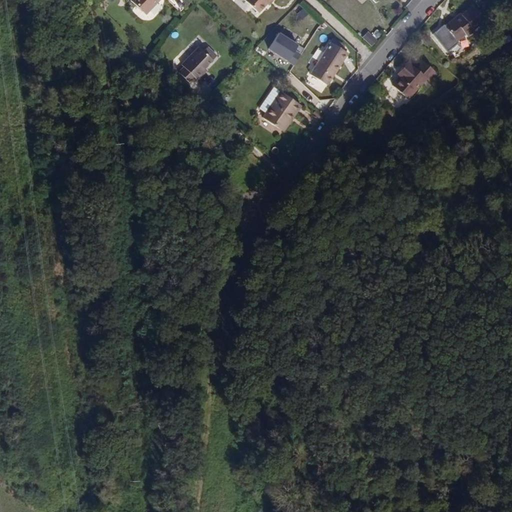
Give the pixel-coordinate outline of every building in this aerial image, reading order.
[(131,0),(145,13),(156,0),(131,0)] [(272,0),(273,0),(272,0),(244,0),(258,13),(266,4),(269,0),(272,0)] [(484,19),(471,5),(460,15),(459,13),(445,26),(457,40),(466,32),(469,35),(474,30),(473,28),(484,19)] [(363,38),(373,47),(379,40),(368,31),(363,38)] [(299,44),(281,33),(270,50),(288,61),(295,52),(299,44)] [(348,53),(332,43),(312,74),(328,84),(348,53)] [(204,53),(199,48),(182,65),(185,68),(195,78),(198,80),(203,74),(201,73),(206,68),(217,57),(208,48),(204,53)] [(299,54),(295,52),(288,61),(292,64),(299,54)] [(410,63),(403,71),(406,74),(403,78),(396,86),(412,99),(429,78),(432,81),(438,74),(426,63),(419,70),(410,63)] [(185,68),(180,73),(190,84),(195,78),(185,68)] [(296,115),(302,106),(275,87),(260,109),(266,113),(263,118),(281,130),(293,113),(296,115)] [(281,130),(284,133),(296,115),(293,113),(281,130)]
